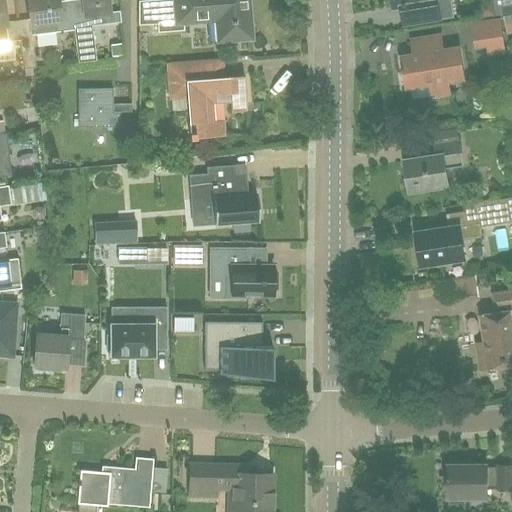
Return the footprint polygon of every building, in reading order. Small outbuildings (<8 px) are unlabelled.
[(20,40),(18,22),(6,23),(2,0),(0,0),(0,42),(7,41),(20,40)] [(71,10),(59,12),(57,0),(27,0),(30,20),(18,22),(20,40),(23,70),(35,68),(33,48),(32,36),(74,31),(71,10)] [(107,0),(82,0),(83,9),(71,10),(74,31),(77,63),(95,61),(90,17),(109,15),(107,0)] [(248,21),(251,21),(249,0),(175,0),(176,3),(155,5),(159,33),(185,31),(185,22),(219,19),(221,41),(249,39),(248,21)] [(449,0),(390,0),(392,7),(397,7),(400,25),(452,17),(449,0)] [(500,6),(506,6),(505,0),(492,0),(494,7),(495,7),(496,15),(502,15),(500,7),(500,6)] [(511,4),(506,6),(500,6),(500,7),(502,15),(504,14),(508,34),(511,32),(511,4)] [(488,54),(504,52),(499,19),(471,24),(475,46),(487,44),(488,54)] [(429,84),(431,97),(450,94),(448,81),(464,79),(459,48),(443,51),(440,36),(411,41),(412,49),(417,48),(418,55),(401,57),(405,88),(429,84)] [(223,63),(199,65),(169,67),(171,94),(186,93),(189,140),(221,138),(220,122),(208,123),(207,100),(229,98),(230,110),(246,109),(244,76),(224,78),(223,63)] [(121,127),(121,112),(113,112),(113,89),(78,89),(78,128),(121,127)] [(456,142),(437,145),(435,145),(436,156),(405,161),(408,183),(411,183),(412,191),(447,185),(445,168),(463,166),(459,141),(456,142)] [(188,175),(190,200),(212,198),(214,225),(259,221),(257,193),(247,194),(241,195),(240,178),(235,178),(233,165),(206,167),(206,173),(188,175)] [(0,219),(1,219),(0,213),(0,205),(10,204),(8,187),(0,187),(0,219)] [(17,204),(40,205),(40,188),(17,188),(17,204)] [(506,198),(482,202),(485,219),(489,218),(489,216),(508,213),(506,198)] [(481,237),(480,227),(478,209),(446,213),(448,228),(416,232),(421,264),(464,258),(462,240),(481,237)] [(119,240),(118,224),(95,225),(95,241),(119,240)] [(5,232),(0,232),(0,291),(22,289),(19,258),(0,260),(0,247),(7,247),(5,232)] [(174,246),(173,264),(202,264),(202,246),(174,246)] [(133,247),(134,263),(162,263),(162,247),(133,247)] [(223,276),(223,298),(248,298),(248,294),(273,294),(273,289),(277,290),(277,275),(277,272),(273,272),(273,267),(244,267),(244,249),(210,249),(210,276),(223,276)] [(479,274),(442,281),(445,302),(483,296),(479,274)] [(511,291),(494,294),(496,313),(481,315),(486,350),(477,351),(480,370),(505,366),(508,384),(511,383),(511,291)] [(0,304),(0,355),(12,357),(16,306),(0,304)] [(167,307),(142,307),(142,323),(111,323),(111,335),(107,335),(107,351),(111,351),(111,355),(154,355),(154,345),(167,345),(167,307)] [(84,341),(85,316),(61,314),(59,336),(36,335),(34,367),(37,367),(36,371),(51,372),(52,368),(66,369),(68,340),(84,341)] [(204,347),(219,347),(219,374),(272,378),(273,346),(254,346),(254,322),(204,322),(204,347)] [(150,508),(152,492),(154,460),(137,458),(136,470),(111,468),(110,473),(81,471),(78,504),(108,507),(109,505),(150,508)] [(465,510),(465,498),(486,497),(486,484),(496,484),(496,490),(511,489),(511,465),(496,465),(496,467),(486,467),(486,465),(446,466),(446,498),(448,498),(449,510),(465,510)] [(271,511),(272,479),(258,479),(258,475),(246,475),(246,468),(190,467),(190,496),(217,497),(217,490),(233,490),(233,511),(271,511)]
